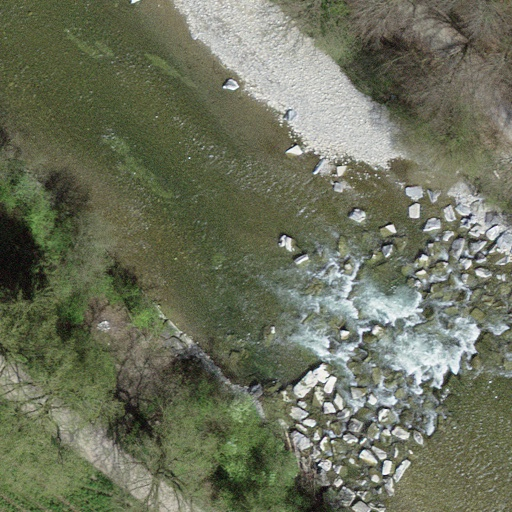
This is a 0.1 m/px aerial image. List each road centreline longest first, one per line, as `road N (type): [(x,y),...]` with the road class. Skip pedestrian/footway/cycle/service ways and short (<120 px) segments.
road 1 (track): [(0,360),(179,511)]
road 2 (track): [(511,132),(401,0)]
